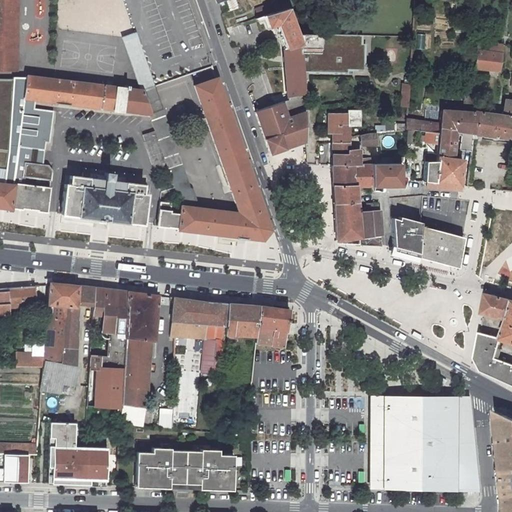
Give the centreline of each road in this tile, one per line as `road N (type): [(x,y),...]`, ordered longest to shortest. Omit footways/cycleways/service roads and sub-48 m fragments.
road 1 (residential): [(0,499),(308,510)]
road 2 (tertiary): [(294,290),(0,256)]
road 3 (unclassified): [(288,247),(200,0)]
road 4 (residential): [(313,298),(308,510)]
road 5 (tertiary): [(482,389),(313,298)]
road 6 (residential): [(385,261),(381,192),(485,197)]
road 7 (residential): [(493,511),(482,389)]
